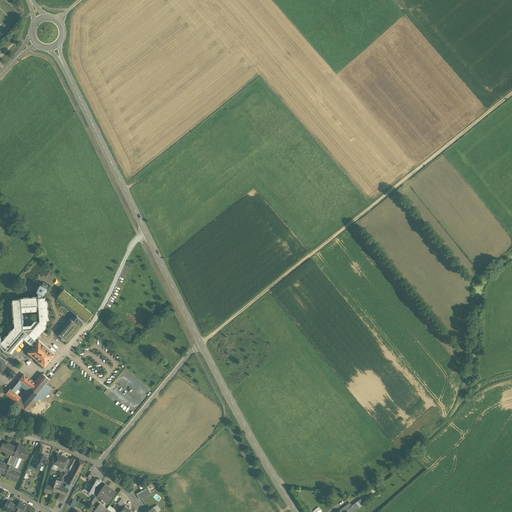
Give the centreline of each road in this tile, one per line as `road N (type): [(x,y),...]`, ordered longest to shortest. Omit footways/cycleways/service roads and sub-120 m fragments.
road 1 (track): [(204,347),(511,100)]
road 2 (secondary): [(204,347),(54,45)]
road 3 (secondary): [(296,511),(204,347)]
road 4 (unclassified): [(204,347),(98,464)]
